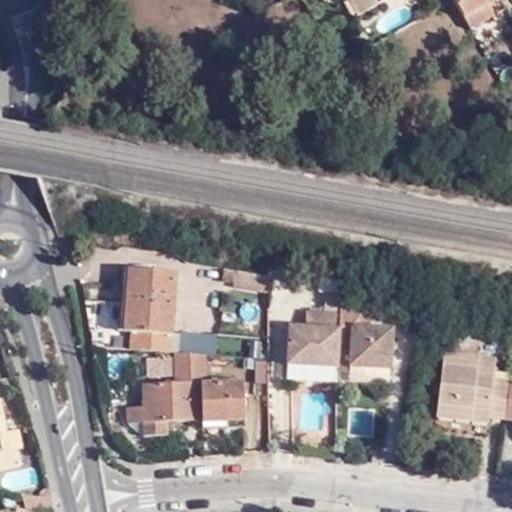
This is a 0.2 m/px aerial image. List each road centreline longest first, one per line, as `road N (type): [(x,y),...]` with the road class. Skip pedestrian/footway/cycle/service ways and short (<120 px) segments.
road 1 (residential): [(488,511),(270,484),(145,491)]
road 2 (tertiary): [(7,285),(32,333),(82,511)]
road 3 (tertiary): [(87,464),(42,265)]
